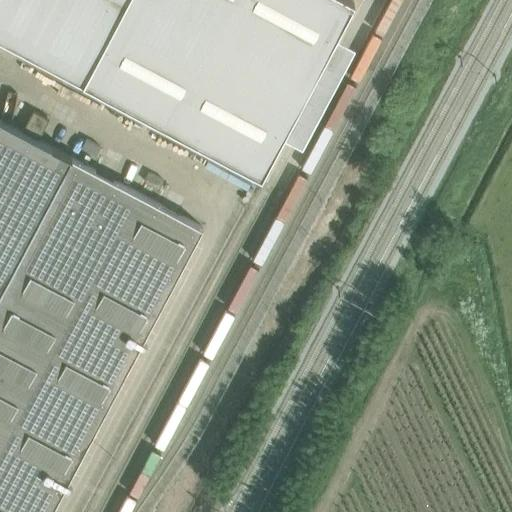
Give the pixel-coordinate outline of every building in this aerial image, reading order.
[(0,0),(0,34),(82,78),(123,0),(0,0)] [(351,0),(123,0),(82,78),(260,173),(351,0)] [(0,511),(49,511),(202,226),(38,138),(48,118),(33,109),(22,130),(0,118),(0,511)] [(86,138),(81,147),(95,155),(100,146),(86,138)] [(149,171),(144,180),(158,188),(163,179),(149,171)]
